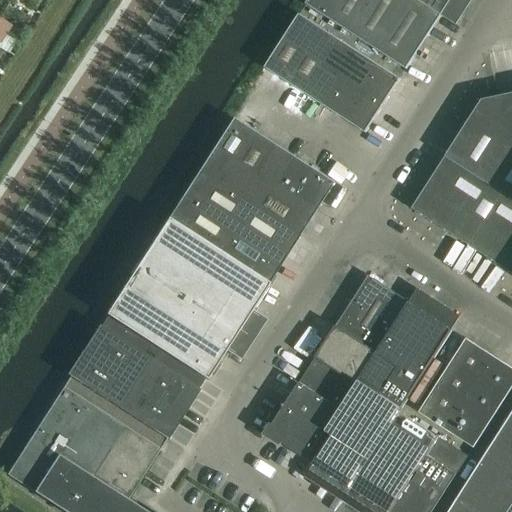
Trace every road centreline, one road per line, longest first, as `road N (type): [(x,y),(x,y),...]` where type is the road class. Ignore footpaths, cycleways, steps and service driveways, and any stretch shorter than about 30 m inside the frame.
road 1 (unclassified): [(300,508),(214,453),(356,220)]
road 2 (unclassified): [(0,271),(180,0)]
road 3 (unclassified): [(356,220),(499,0)]
road 4 (unclassified): [(511,321),(356,220)]
